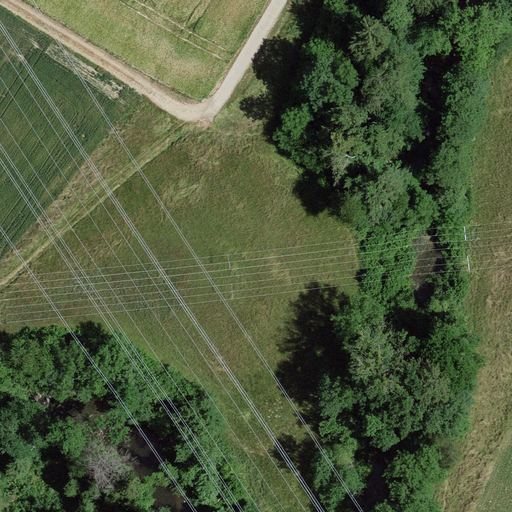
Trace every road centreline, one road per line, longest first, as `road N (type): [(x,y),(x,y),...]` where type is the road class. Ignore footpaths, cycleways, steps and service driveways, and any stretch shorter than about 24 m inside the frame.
road 1 (track): [(4,0),(189,114)]
road 2 (track): [(189,114),(213,103),(277,0)]
